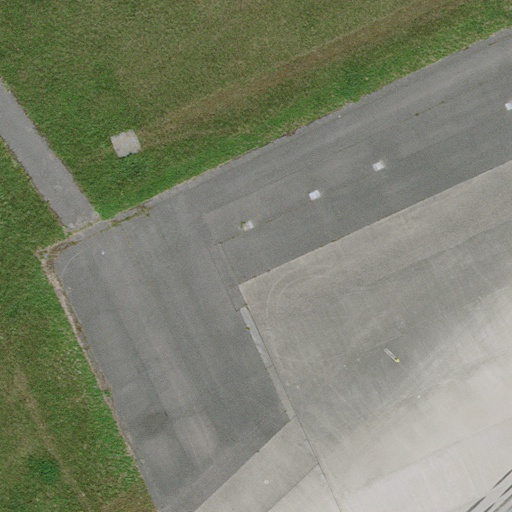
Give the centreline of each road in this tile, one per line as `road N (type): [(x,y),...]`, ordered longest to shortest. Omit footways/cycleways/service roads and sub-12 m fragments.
road 1 (tertiary): [(165,0),(430,511)]
road 2 (primary): [(511,289),(349,0)]
